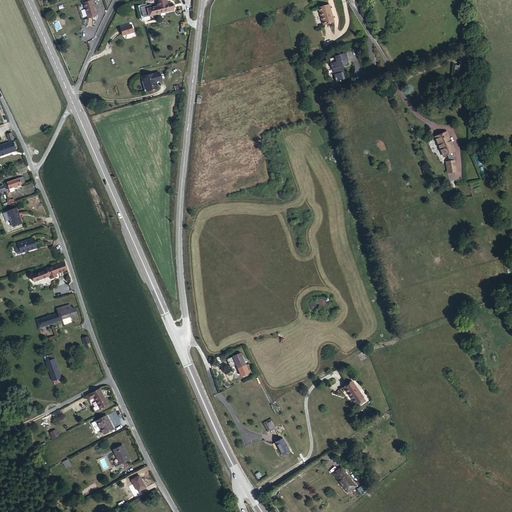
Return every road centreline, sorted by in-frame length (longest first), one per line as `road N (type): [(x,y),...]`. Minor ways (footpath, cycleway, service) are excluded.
road 1 (tertiary): [(179,345),(186,325),(178,214),(201,0)]
road 2 (primary): [(179,345),(72,100)]
road 3 (unclassified): [(111,380),(35,175)]
road 4 (primary): [(240,478),(179,345)]
road 5 (unclassified): [(176,511),(111,380)]
